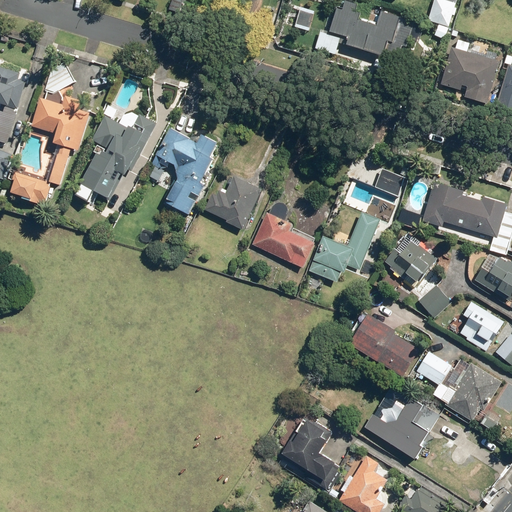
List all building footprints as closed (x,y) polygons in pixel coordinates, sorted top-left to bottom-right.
[(343,0),(331,42),(390,60),(403,16),(348,0),(343,0)] [(456,2),(445,0),(434,0),(430,23),(450,27),(456,2)] [(500,61),(446,45),(434,86),(488,101),(500,61)] [(511,66),(508,65),(498,104),(511,107),(511,66)] [(0,106),(19,113),(28,82),(21,80),(23,73),(0,66),(0,106)] [(47,94),(35,134),(80,148),(93,107),(47,94)] [(96,142),(107,147),(87,187),(116,201),(155,125),(126,110),(120,122),(109,116),(96,142)] [(169,204),(189,214),(224,146),(205,136),(201,143),(173,130),(155,166),(182,180),(169,204)] [(69,148),(54,182),(63,186),(77,152),(69,148)] [(382,168),(377,186),(402,194),(408,176),(382,168)] [(50,187),(12,176),(8,191),(46,202),(50,187)] [(217,216),(246,229),(264,190),(237,178),(229,196),(219,192),(210,213),(217,216)] [(437,181),(426,216),(498,237),(508,203),(437,181)] [(268,211),(253,243),(305,267),(320,234),(268,211)] [(352,266),(362,270),(382,220),(363,212),(349,245),(326,235),(312,271),(344,284),(352,266)] [(393,267),(415,286),(439,258),(416,239),(393,267)] [(511,260),(497,250),(477,279),(510,301),(511,298),(511,260)] [(419,302),(435,318),(452,303),(436,286),(419,302)] [(461,335),(487,350),(505,321),(479,306),(461,335)] [(422,349),(369,316),(352,343),(405,376),(422,349)] [(497,350),(511,363),(511,334),(497,350)] [(431,350),(418,370),(442,385),(454,365),(431,350)] [(503,381),(473,362),(447,403),(476,422),(503,381)] [(386,436),(419,455),(442,415),(409,396),(386,436)] [(500,423),(488,416),(484,424),(496,431),(500,423)] [(332,433),(307,418),(297,435),(296,434),(285,452),(327,478),(336,462),(320,452),(332,433)] [(341,500),(349,506),(360,511),(382,511),(387,504),(379,499),(391,479),(376,471),(381,463),(369,456),(341,500)] [(457,511),(459,509),(418,483),(399,511),(457,511)] [(329,511),(311,500),(303,511),(329,511)]
